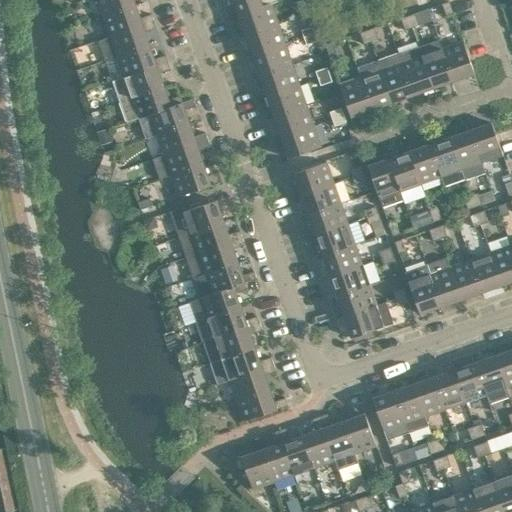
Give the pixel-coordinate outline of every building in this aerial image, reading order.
[(134,0),(97,0),(103,16),(136,4),(134,0)] [(227,0),(229,4),(234,2),(239,14),(271,3),(281,0),(227,0)] [(442,3),(446,15),(453,13),(449,1),(442,3)] [(246,34),(278,23),(271,3),(239,14),(246,34)] [(151,14),(140,17),(136,4),(103,16),(110,36),(154,21),(151,14)] [(419,25),(415,13),(408,15),(412,27),(419,25)] [(401,18),(405,30),(412,27),(408,15),(401,18)] [(145,32),(157,28),(154,21),(110,36),(117,56),(150,45),(145,32)] [(278,23),(246,34),(253,55),(285,43),(278,23)] [(313,26),(301,30),(304,37),(316,33),(313,26)] [(378,39),(374,27),(367,30),(371,41),(378,39)] [(360,32),(364,44),(371,41),(367,30),(360,32)] [(306,44),(318,40),(316,33),(304,37),(306,44)] [(453,80),(442,48),(439,40),(419,47),(433,87),(453,80)] [(463,40),(442,48),(453,80),(475,73),(463,40)] [(330,56),(337,53),(333,41),(326,44),(330,56)] [(260,75),(292,64),(285,43),(253,55),(260,75)] [(166,54),(154,58),(150,45),(117,56),(124,77),(168,61),(166,54)] [(433,87),(419,47),(398,54),(413,95),(433,87)] [(413,95),(398,54),(378,61),(392,102),(413,95)] [(159,73),(171,69),(168,61),(124,77),(113,81),(120,101),(164,86),(159,73)] [(392,102),(378,61),(358,68),(361,76),(372,109),(392,102)] [(292,64),(260,75),(267,96),(300,84),(292,64)] [(327,67),(316,71),(318,78),(330,74),(327,67)] [(321,85),(332,81),(330,74),(318,78),(321,85)] [(339,84),(351,116),(372,109),(361,76),(339,84)] [(274,116),(307,105),(300,84),(267,96),(274,116)] [(182,102),(180,95),(169,99),(164,86),(120,101),(128,122),(138,118),(182,102)] [(185,109),(196,105),(194,98),(182,102),(138,118),(145,138),(157,134),(190,123),(185,109)] [(307,105),(274,116),(281,136),(314,125),(307,105)] [(342,107),(330,111),(332,119),(344,114),(342,107)] [(335,126),(347,121),(344,114),(332,119),(335,126)] [(503,154),(492,122),(471,129),(482,162),(503,154)] [(206,132),(194,136),(190,123),(157,134),(164,154),(208,139),(206,132)] [(289,157),(321,146),(314,125),(281,136),(289,157)] [(108,129),(97,132),(101,141),(111,138),(108,129)] [(465,178),(485,171),(482,162),(471,129),(450,136),(465,178)] [(465,178),(450,136),(430,143),(441,176),(444,185),(465,178)] [(199,150),(211,146),(208,139),(164,154),(171,175),(204,163),(199,150)] [(410,151),(421,183),(441,176),(430,143),(410,151)] [(389,158),(401,190),(421,183),(410,151),(389,158)] [(368,165),(383,207),(404,200),(401,190),(389,158),(368,165)] [(326,161),(294,173),(301,194),(334,182),(326,161)] [(179,196),(211,184),(204,163),(171,175),(179,196)] [(362,165),(350,169),(352,176),(364,172),(362,165)] [(355,183),(367,179),(364,172),(352,176),(355,183)] [(308,214),(341,203),(334,182),(301,194),(308,214)] [(482,204),(478,192),(471,195),(475,206),(482,204)] [(371,193),(364,195),(368,208),(364,209),(367,217),(378,213),(371,193)] [(464,197),(468,209),(475,206),(471,195),(464,197)] [(150,198),(138,202),(141,209),(153,205),(150,198)] [(217,199),(184,211),(183,207),(171,211),(180,236),(224,221),(217,199)] [(316,234),(348,223),(341,203),(308,214),(316,234)] [(441,218),(437,207),(430,209),(434,221),(441,218)] [(430,209),(417,214),(421,225),(434,221),(430,209)] [(488,221),(484,210),(477,212),(481,224),(488,221)] [(470,215),(474,226),(481,224),(477,212),(470,215)] [(369,224),(381,220),(378,213),(367,217),(369,224)] [(145,220),(148,230),(159,226),(155,217),(145,220)] [(240,230),(228,234),(224,221),(180,236),(187,256),(242,237),(240,230)] [(393,235),(400,233),(396,221),(389,224),(393,235)] [(323,255),(355,243),(348,223),(316,234),(323,255)] [(447,236),(443,224),(436,226),(440,238),(447,236)] [(429,229),(433,241),(440,238),(436,226),(429,229)] [(234,248),(245,244),(242,237),(187,256),(194,277),(238,261),(234,248)] [(406,250),(402,238),(395,241),(399,253),(406,250)] [(330,275),(362,264),(355,243),(323,255),(330,275)] [(511,280),(511,247),(511,245),(491,252),(502,284),(511,280)] [(390,246),(378,250),(381,257),(393,253),(390,246)] [(502,284),(491,252),(470,259),(482,291),(502,284)] [(383,265),(395,260),(393,253),(381,257),(383,265)] [(461,299),(450,266),(447,257),(426,264),(441,306),(461,299)] [(482,291),(470,259),(450,266),(461,299),(482,291)] [(254,271),(243,275),(238,261),(194,277),(201,297),(213,293),(245,282),(257,278),(254,271)] [(337,295),(369,284),(362,264),(330,275),(337,295)] [(405,271),(420,313),(441,306),(426,264),(405,271)] [(201,297),(190,301),(197,322),(241,306),(236,293),(248,289),(245,282),(213,293),(201,297)] [(344,316),(377,305),(369,284),(337,295),(344,316)] [(404,287),(392,291),(395,298),(407,294),(404,287)] [(397,305),(409,301),(407,294),(395,298),(397,305)] [(351,337),(393,322),(386,301),(377,305),(344,316),(351,337)] [(241,306),(197,322),(204,342),(260,323),(257,315),(246,319),(241,306)] [(260,323),(204,342),(211,362),(223,358),(255,347),(251,334),(262,330),(260,323)] [(223,358),(211,362),(219,383),(230,379),(274,363),(271,356),(260,360),(255,347),(223,358)] [(511,348),(496,354),(507,387),(511,385),(511,348)] [(475,361),(486,394),(489,402),(510,395),(507,387),(496,354),(475,361)] [(455,369),(466,401),(486,394),(475,361),(455,369)] [(265,375),(276,371),(274,363),(230,379),(237,399),(270,388),(265,375)] [(434,376),(446,408),(466,401),(455,369),(434,376)] [(414,383),(425,415),(446,408),(434,376),(414,383)] [(394,390),(405,423),(408,431),(428,424),(425,415),(414,383),(394,390)] [(244,420),(288,405),(286,399),(275,403),(270,388),(237,399),(244,420)] [(394,390),(373,397),(387,439),(408,431),(405,423),(394,390)] [(361,401),(353,404),(357,415),(344,420),(355,453),(376,445),(361,401)] [(327,413),(319,416),(335,460),(338,469),(359,462),(355,453),(344,420),(331,425),(327,413)] [(313,418),(317,430),(303,434),(315,467),(335,460),(319,416),(313,418)] [(486,435),(482,423),(475,425),(479,437),(486,435)] [(467,428),(471,440),(479,437),(475,425),(467,428)] [(290,439),(286,428),(279,430),(294,474),(315,467),(303,434),(290,439)] [(272,433),(276,444),(263,449),(274,481),(294,474),(279,430),(272,433)] [(445,449),(441,437),(434,440),(438,451),(445,449)] [(427,442),(431,454),(438,451),(434,440),(427,442)] [(492,452),(488,440),(481,443),(485,454),(492,452)] [(473,445),(478,457),(485,454),(481,443),(473,445)] [(235,458),(239,470),(245,468),(253,489),(274,481),(263,449),(235,458)] [(400,452),(392,454),(396,466),(404,463),(400,452)] [(451,466),(447,455),(440,457),(444,469),(451,466)] [(433,460),(437,471),(444,469),(440,457),(433,460)] [(399,471),(403,483),(410,481),(406,469),(399,471)] [(507,511),(511,510),(511,474),(494,481),(504,511),(507,511)] [(504,511),(494,481),(473,488),(481,511),(504,511)] [(406,494),(402,483),(395,486),(399,497),(406,494)] [(481,511),(473,488),(453,495),(459,511),(481,511)] [(373,506),(369,495),(362,497),(366,508),(373,506)] [(459,511),(453,495),(433,502),(436,511),(459,511)] [(355,500),(359,511),(366,508),(362,497),(355,500)] [(412,509),(412,511),(436,511),(433,502),(412,509)]
